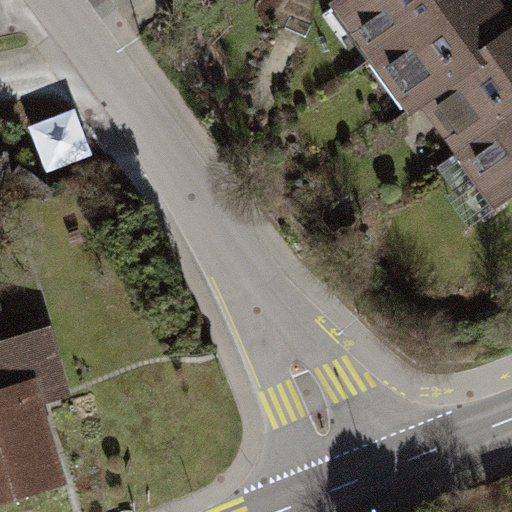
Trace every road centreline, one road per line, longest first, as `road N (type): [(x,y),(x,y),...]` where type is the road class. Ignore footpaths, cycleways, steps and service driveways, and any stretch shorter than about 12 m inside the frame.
road 1 (residential): [(349,486),(221,223),(71,0)]
road 2 (secondary): [(349,486),(511,421)]
